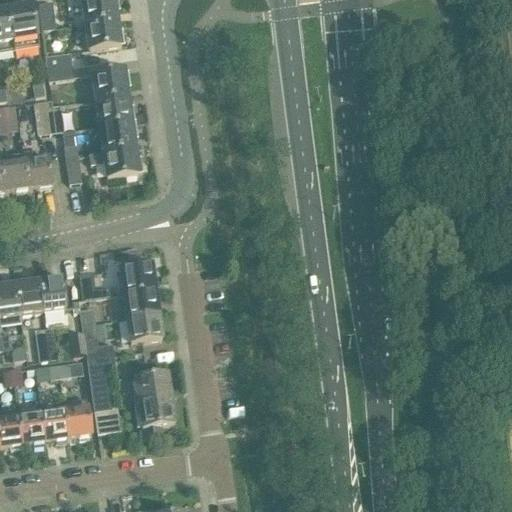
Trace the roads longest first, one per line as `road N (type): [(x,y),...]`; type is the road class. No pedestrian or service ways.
road 1 (secondary): [(284,0),(349,511)]
road 2 (secondary): [(387,511),(352,0)]
road 3 (tertiary): [(0,253),(156,219),(176,203),(182,192),(165,0)]
road 4 (residential): [(0,491),(215,461)]
road 5 (residential): [(215,461),(187,269)]
